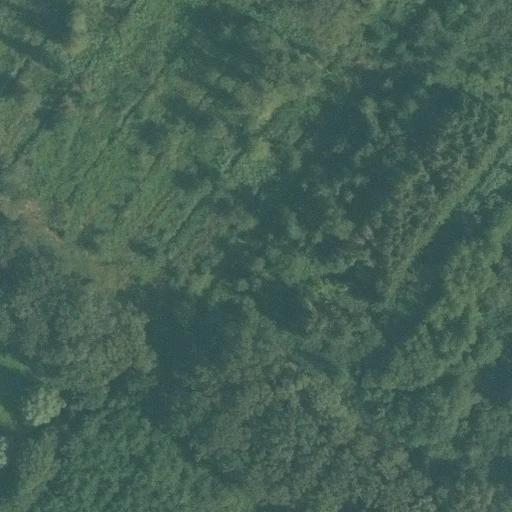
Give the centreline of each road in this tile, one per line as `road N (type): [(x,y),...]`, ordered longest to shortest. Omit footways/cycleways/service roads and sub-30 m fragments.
road 1 (track): [(0,484),(127,318),(183,355),(172,418),(299,511)]
road 2 (track): [(183,355),(197,303),(429,0)]
